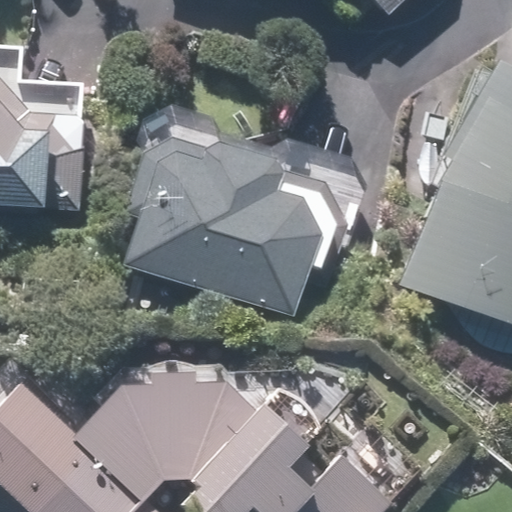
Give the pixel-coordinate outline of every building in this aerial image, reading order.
[(387,0),(396,9),(404,0),(387,0)] [(93,77),(34,75),(36,38),(4,37),(0,32),(0,194),(64,195),(66,139),(90,140),(93,77)] [(411,275),(511,313),(511,56),(496,51),(411,275)] [(119,254),(299,312),(342,221),(323,183),(298,175),(303,159),(297,143),(238,124),(223,130),(178,116),(162,123),(119,254)] [(134,376),(86,424),(37,374),(0,410),(0,465),(47,511),(172,511),(173,511),(154,492),(175,472),(202,471),(242,511),(249,511),(268,494),(286,511),(294,511),(328,479),(303,455),(325,434),(280,389),(266,403),(236,373),(134,376)]
